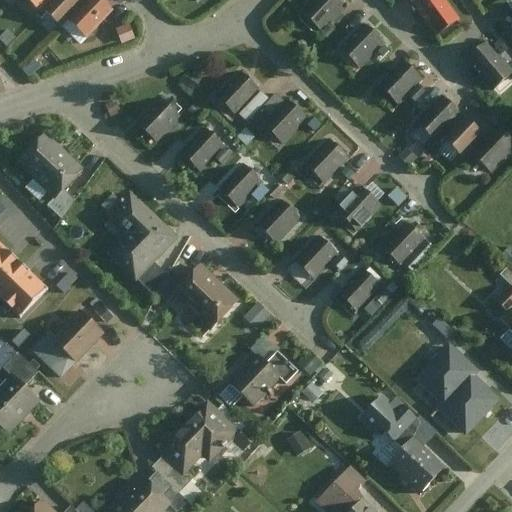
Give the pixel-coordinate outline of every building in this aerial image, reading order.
[(44,7),(49,0),(24,0),(37,12),(44,7)] [(69,19),(85,1),(84,0),(50,0),(44,7),(61,24),(69,19)] [(90,38),(111,13),(96,0),(85,0),(85,1),(69,19),(90,38)] [(321,31),(345,7),(337,0),(319,0),(305,14),(321,31)] [(458,24),(441,0),(422,0),(410,8),(432,41),(458,24)] [(384,45),(364,26),(339,51),(359,71),(384,45)] [(511,78),(511,77),(486,47),(464,65),(491,96),(511,78)] [(397,104),(422,78),(405,61),(380,87),(397,104)] [(259,90),(243,73),(217,98),(232,115),(259,90)] [(445,100),(443,98),(418,126),(437,143),(463,116),(445,100)] [(154,145),(180,119),(160,99),(134,125),(154,145)] [(306,120),(285,99),(258,126),(279,146),(306,120)] [(486,136),(465,116),(437,143),(459,165),(468,155),(486,136)] [(511,148),(511,145),(494,128),(486,136),(468,155),(488,174),(511,148)] [(197,174),(224,148),(208,131),(181,157),(197,174)] [(82,171),(43,134),(15,164),(54,201),(64,192),(82,171)] [(346,159),(325,140),(302,167),(323,185),(346,159)] [(233,207),(258,182),(239,164),(215,189),(233,207)] [(380,209),(360,190),(336,216),(356,234),(380,209)] [(181,239),(132,191),(106,217),(125,236),(107,254),(136,283),(154,265),(181,239)] [(56,216),(72,201),(64,192),(54,201),(48,207),(56,216)] [(274,245),(299,218),(280,202),(255,228),(274,245)] [(421,241),(399,223),(377,248),(399,267),(421,241)] [(313,281),(335,256),(314,238),(292,263),(313,281)] [(0,282),(18,264),(3,250),(0,253),(0,282)] [(204,331),(236,300),(200,262),(168,293),(204,331)] [(33,278),(18,264),(0,282),(0,300),(6,306),(33,278)] [(136,283),(155,297),(164,275),(154,265),(136,283)] [(382,287),(361,267),(336,293),(357,313),(382,287)] [(48,292),(33,278),(6,306),(21,320),(48,292)] [(374,303),(403,328),(423,304),(395,280),(374,303)] [(270,317),(255,306),(244,321),(258,332),(270,317)] [(77,363),(102,335),(81,314),(53,343),(77,363)] [(46,338),(32,355),(63,380),(77,363),(53,343),(46,338)] [(485,430),(507,406),(483,384),(494,372),(459,340),(426,377),(485,430)] [(39,376),(14,353),(0,367),(12,380),(24,391),(39,376)] [(323,368),(308,355),(298,367),(313,380),(323,368)] [(254,358),(227,390),(252,411),(279,379),(254,358)] [(0,427),(7,434),(37,405),(12,380),(9,377),(0,386),(0,427)] [(422,447),(434,434),(386,390),(362,417),(396,447),(408,434),(414,440),(422,447)] [(237,434),(204,406),(162,454),(185,475),(204,454),(213,462),(237,434)] [(422,447),(414,440),(387,468),(416,496),(444,469),(422,447)] [(364,484),(350,470),(314,505),(320,511),(356,511),(364,505),(354,494),(364,484)] [(143,475),(109,511),(159,511),(170,500),(143,475)] [(51,511),(38,500),(26,511),(51,511)]
